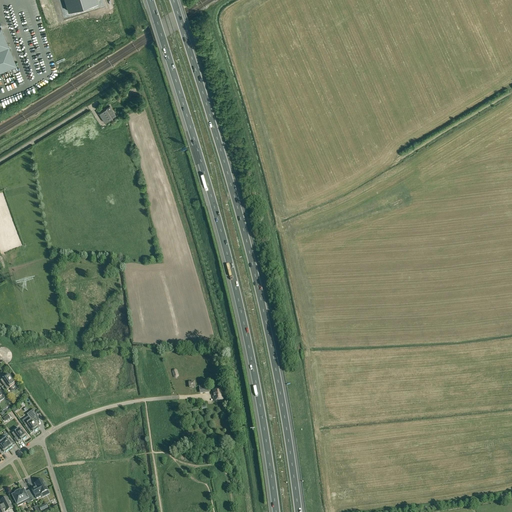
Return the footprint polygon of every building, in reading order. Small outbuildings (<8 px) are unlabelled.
[(64,0),(69,12),(97,3),(96,0),(64,0)] [(0,72),(16,66),(1,29),(0,29),(0,72)] [(112,118),(116,116),(110,106),(106,109),(106,108),(106,109),(99,113),(105,123),(112,119),(112,118)] [(11,380),(13,379),(10,374),(8,376),(7,375),(4,378),(5,378),(1,381),(7,390),(14,385),(11,380)] [(208,385),(199,386),(200,394),(208,393),(208,385)] [(222,390),(213,391),(214,401),(223,400),(222,390)] [(26,414),(28,416),(21,421),(24,425),(30,434),(31,434),(34,431),(35,432),(38,429),(39,428),(40,428),(34,409),(33,409),(32,411),(26,414)] [(19,428),(12,434),(18,443),(19,442),(18,442),(22,440),(23,441),(26,438),(25,437),(27,436),(24,432),(22,433),(19,428)] [(9,436),(2,441),(9,450),(12,448),(11,447),(15,445),(9,436)] [(5,453),(9,450),(2,441),(0,441),(0,453),(1,455),(5,452),(5,453)] [(35,484),(37,487),(32,490),(36,499),(42,496),(41,494),(47,491),(46,488),(47,487),(45,483),(44,483),(42,480),(35,484)] [(16,494),(12,496),(17,505),(18,506),(22,504),(22,503),(26,500),(27,503),(33,500),(28,491),(24,493),(23,491),(19,492),(15,493),(16,494)] [(6,498),(0,501),(1,504),(0,504),(0,511),(3,511),(5,511),(9,510),(8,508),(11,507),(10,505),(11,504),(10,501),(8,502),(6,498)]
